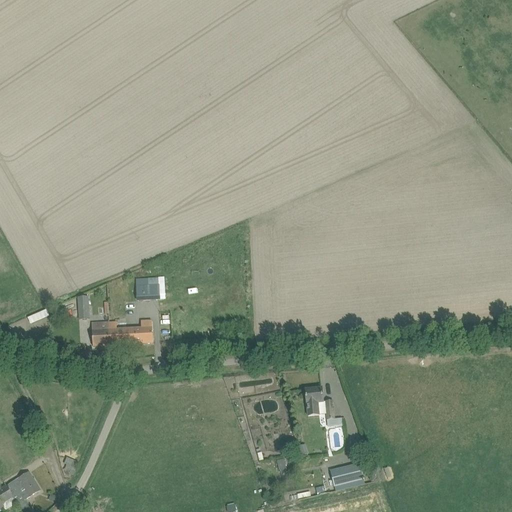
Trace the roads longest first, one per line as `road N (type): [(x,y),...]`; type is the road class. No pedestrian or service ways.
road 1 (unclassified): [(139,366),(511,336)]
road 2 (unclassified): [(71,508),(139,366)]
road 3 (unclassified): [(139,366),(75,369),(0,354)]
